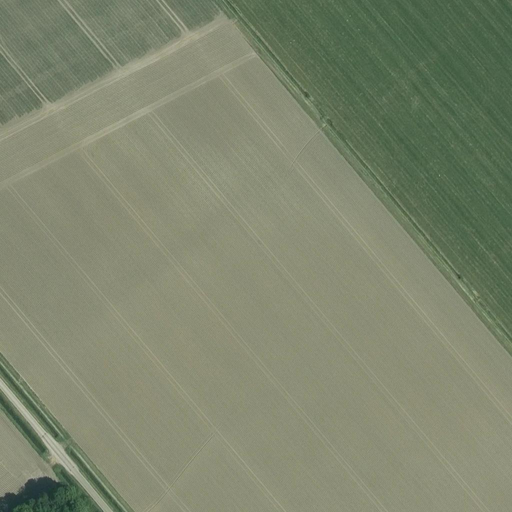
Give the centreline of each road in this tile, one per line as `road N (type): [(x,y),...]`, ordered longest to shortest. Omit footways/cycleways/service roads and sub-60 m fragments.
road 1 (track): [(511,350),(213,0)]
road 2 (unclassified): [(0,384),(107,511)]
